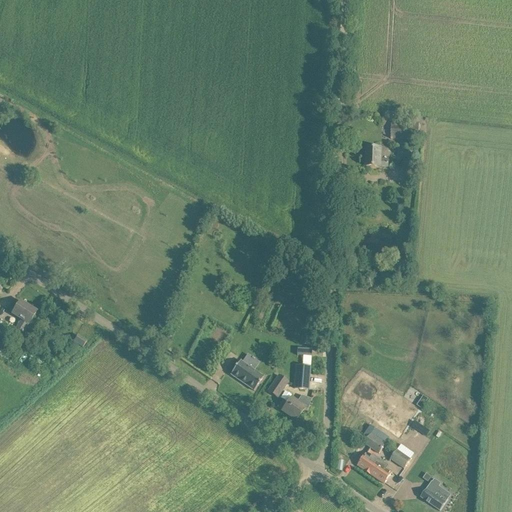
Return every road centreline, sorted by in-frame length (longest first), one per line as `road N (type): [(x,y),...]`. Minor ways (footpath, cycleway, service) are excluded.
road 1 (unclassified): [(317,470),(341,76)]
road 2 (unclassified): [(317,470),(0,255)]
